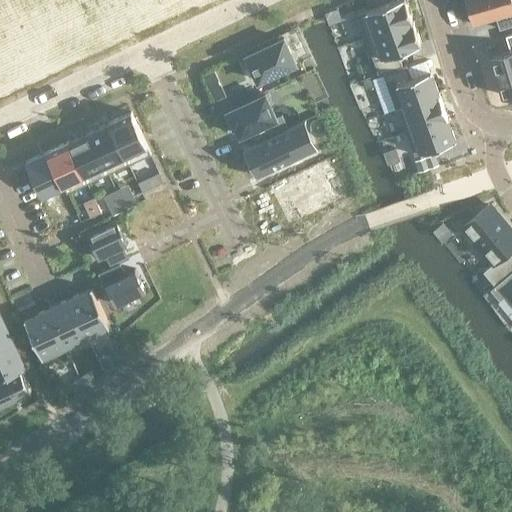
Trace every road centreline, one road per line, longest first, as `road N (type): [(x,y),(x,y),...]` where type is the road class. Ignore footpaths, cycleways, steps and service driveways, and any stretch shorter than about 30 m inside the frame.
road 1 (unclassified): [(0,471),(261,282)]
road 2 (residential): [(156,52),(261,282)]
road 3 (residential): [(0,122),(156,52)]
road 4 (residential): [(496,126),(469,112),(434,0)]
road 5 (residential): [(156,52),(268,0)]
